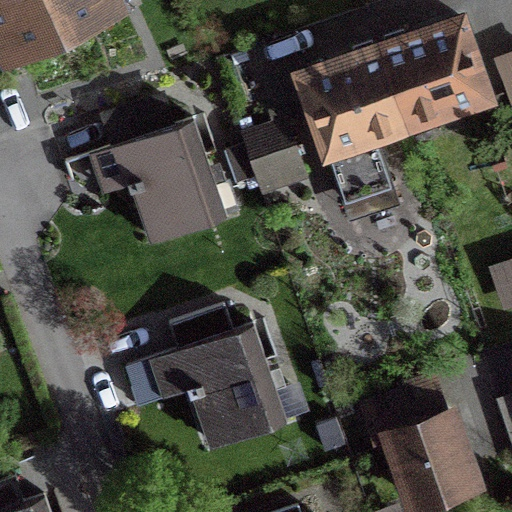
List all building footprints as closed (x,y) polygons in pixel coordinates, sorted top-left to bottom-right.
[(116,0),(0,0),(0,61),(2,66),(121,11),(116,0)] [(378,45),(407,132),(494,103),(465,16),(378,45)] [(407,132),(378,45),(297,72),(326,159),(407,132)] [(511,53),(496,59),(511,104),(511,53)] [(185,121),(165,126),(158,97),(97,113),(105,142),(85,147),(97,191),(128,183),(143,240),(212,222),(185,121)] [(276,118),(239,132),(261,190),(298,176),(276,118)] [(511,259),(481,267),(492,309),(511,303),(511,259)] [(248,331),(144,362),(156,399),(181,391),(198,449),(276,426),(248,331)] [(405,509),(475,483),(445,403),(436,407),(426,380),(356,406),(369,442),(379,438),(405,509)] [(511,395),(491,403),(511,462),(511,461),(511,395)] [(45,511),(41,498),(0,511),(45,511)]
